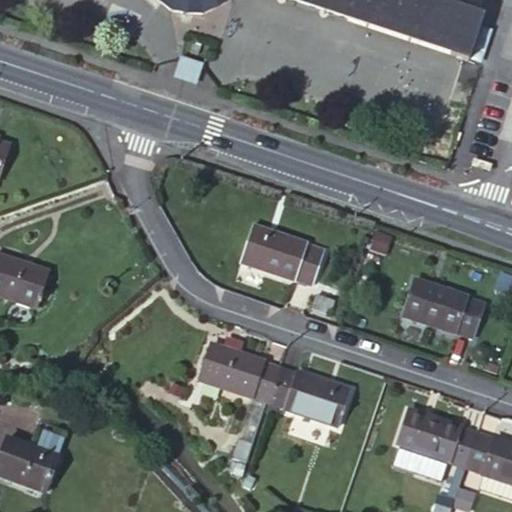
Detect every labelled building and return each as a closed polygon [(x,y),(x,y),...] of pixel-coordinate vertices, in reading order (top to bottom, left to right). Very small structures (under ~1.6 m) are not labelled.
[(156,0),(169,11),(200,14),(225,0),(280,0),(467,62),(482,16),(432,0),(156,0)] [(197,66),(176,60),(170,78),(191,85),(197,66)] [(306,245),(252,227),(240,264),(294,283),(294,281),(310,287),(322,252),(307,246),(306,245)] [(0,257),(0,298),(34,310),(46,273),(0,257)] [(482,304),(414,282),(402,318),(471,340),(482,304)] [(333,301),(316,296),(311,309),(329,316),(333,301)] [(223,350),(234,353),(237,344),(226,340),(223,350)] [(266,404),(277,370),(264,366),(264,363),(234,353),(223,350),(211,345),(198,382),(252,401),(252,399),(264,403),(266,404)] [(293,376),(277,370),(266,404),(281,409),(281,411),(335,429),(347,391),(295,374),(293,376)] [(250,448),(264,403),(252,399),(252,401),(237,443),(250,448)] [(450,465),(464,470),(475,436),(461,432),(461,430),(405,412),(393,447),(449,466),(450,465)] [(475,436),(464,470),(479,475),(479,476),(511,486),(511,446),(490,439),(490,441),(475,436)] [(56,459),(6,440),(0,455),(0,478),(43,495),(56,459)] [(244,465),(250,448),(237,443),(231,462),(244,465)]
